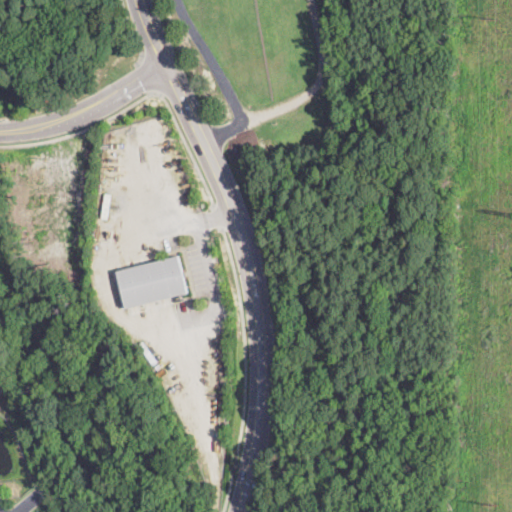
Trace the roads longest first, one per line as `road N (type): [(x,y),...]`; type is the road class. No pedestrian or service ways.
road 1 (tertiary): [(140,0),(239,218),(261,308),(262,408),(242,511)]
road 2 (residential): [(169,63),(71,116),(0,130)]
